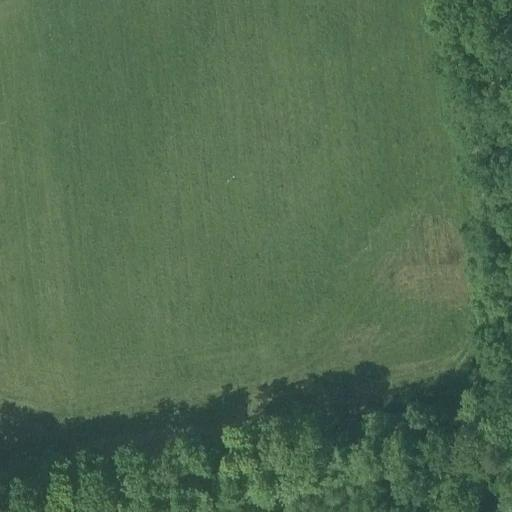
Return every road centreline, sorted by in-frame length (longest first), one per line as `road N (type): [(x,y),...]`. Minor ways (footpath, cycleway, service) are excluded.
road 1 (track): [(511,415),(0,495)]
road 2 (track): [(471,0),(511,276)]
